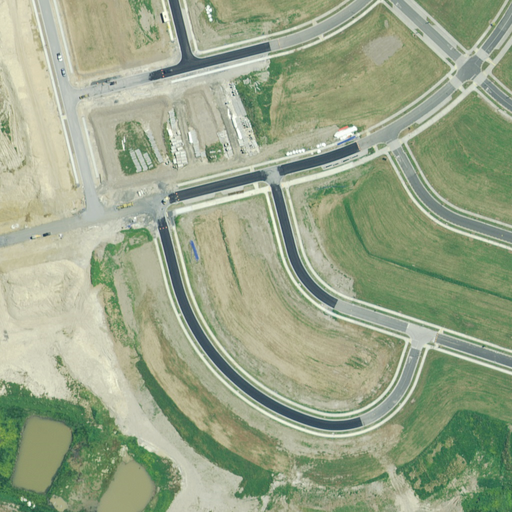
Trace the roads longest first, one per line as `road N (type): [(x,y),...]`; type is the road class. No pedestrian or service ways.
road 1 (residential): [(157,204),(200,337),(230,373),(282,411),(335,425),(370,416),(403,385),(420,333)]
road 2 (residential): [(420,333),(330,300),(311,285),(295,263),(271,174)]
road 3 (residential): [(189,65),(308,34),(362,0)]
road 4 (residential): [(511,237),(434,207),(388,133)]
road 5 (residential): [(68,97),(189,65)]
road 6 (residential): [(99,218),(68,97)]
road 7 (residential): [(388,133),(271,174)]
